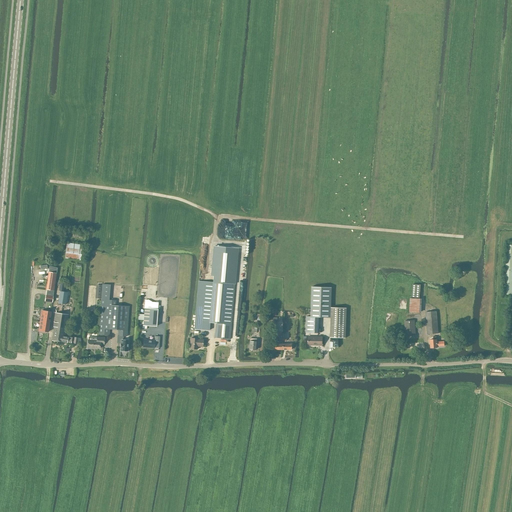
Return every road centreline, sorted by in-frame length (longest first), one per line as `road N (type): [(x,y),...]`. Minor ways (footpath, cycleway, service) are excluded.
road 1 (unclassified): [(0,361),(511,361)]
road 2 (secondary): [(0,231),(19,0)]
